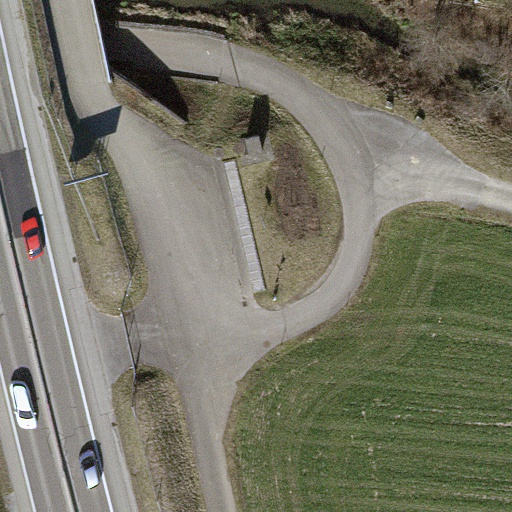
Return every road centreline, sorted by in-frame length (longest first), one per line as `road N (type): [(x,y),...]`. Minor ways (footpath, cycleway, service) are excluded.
road 1 (trunk): [(204,511),(85,0)]
road 2 (trunk): [(98,511),(0,91)]
road 3 (trunk): [(0,268),(58,511)]
road 4 (track): [(190,333),(222,511)]
road 5 (track): [(511,210),(350,160)]
